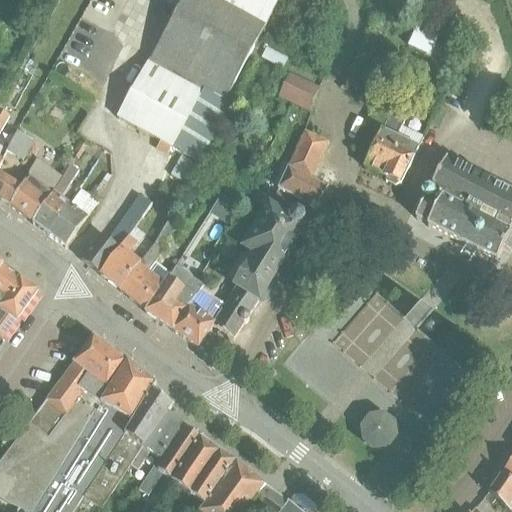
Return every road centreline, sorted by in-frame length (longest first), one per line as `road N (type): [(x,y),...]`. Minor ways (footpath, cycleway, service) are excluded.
road 1 (residential): [(511,295),(337,204),(219,407)]
road 2 (secondary): [(219,407),(67,283)]
road 3 (secondary): [(365,511),(219,407)]
road 4 (unknown): [(386,230),(448,139),(462,137),(511,159)]
road 5 (unclassified): [(0,384),(67,283)]
